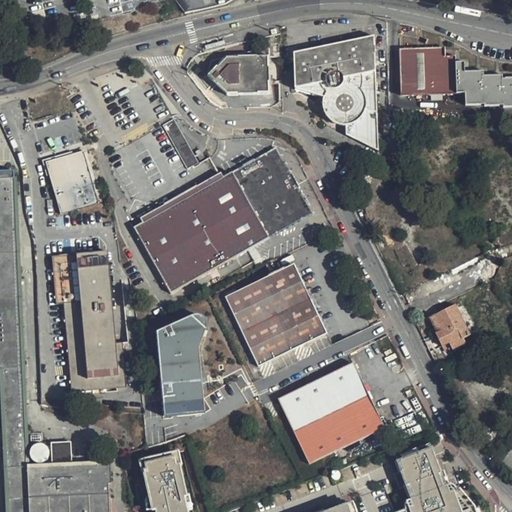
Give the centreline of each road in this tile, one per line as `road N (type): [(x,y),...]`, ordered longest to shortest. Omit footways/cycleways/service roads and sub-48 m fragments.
road 1 (unclassified): [(160,52),(214,119),(268,120),(307,138),(452,421),(511,496)]
road 2 (tertiary): [(160,52),(347,8),(396,7),(511,32)]
road 3 (tertiary): [(333,0),(152,40),(0,89)]
road 4 (tertiary): [(0,99),(160,52)]
